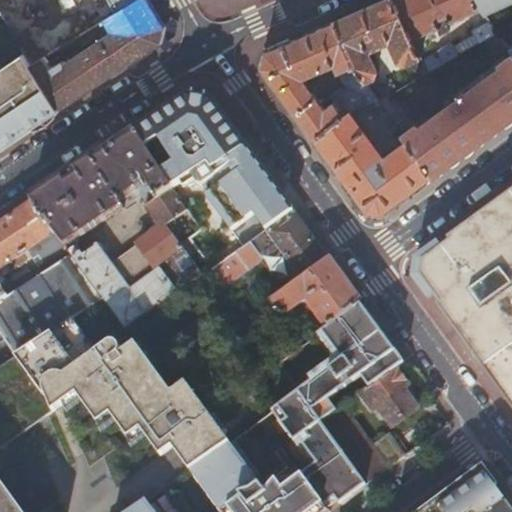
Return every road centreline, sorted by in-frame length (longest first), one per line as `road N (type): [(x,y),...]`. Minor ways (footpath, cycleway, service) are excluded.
road 1 (residential): [(366,263),(215,43)]
road 2 (residential): [(0,190),(215,43)]
road 3 (residential): [(487,426),(366,263)]
road 4 (residential): [(511,157),(366,263)]
road 5 (residential): [(373,511),(487,426)]
